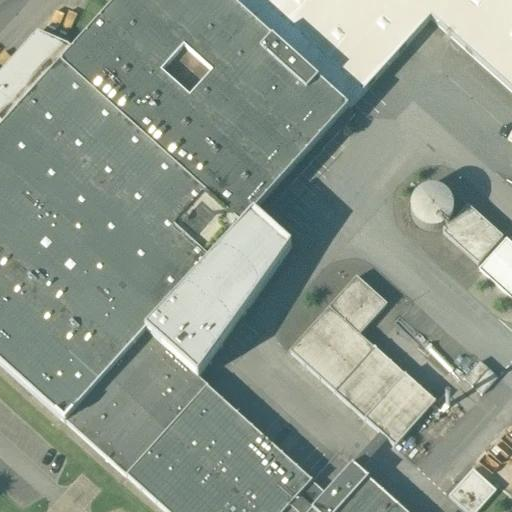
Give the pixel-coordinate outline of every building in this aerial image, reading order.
[(346,109),(224,0),(119,0),(74,48),(62,62),(239,230),(253,214),(346,109)] [(511,0),(224,0),(346,109),(430,17),(511,91),(511,0)] [(0,130),(62,62),(74,48),(35,32),(0,71),(0,130)] [(239,230),(62,62),(0,130),(0,364),(64,422),(145,333),(239,230)] [(449,218),(452,209),(450,199),(445,192),(438,187),(425,186),(414,192),(408,201),(408,212),(410,218),(416,226),(423,229),(435,230),(444,225),(449,218)] [(502,236),(466,205),(440,233),(476,265),(502,236)] [(239,230),(145,333),(198,379),(290,246),(253,214),(239,230)] [(355,276),(327,307),(358,334),(386,305),(355,276)] [(286,352),(332,393),(372,347),(358,334),(327,307),(286,352)] [(207,387),(198,379),(145,333),(64,422),(125,477),(207,387)] [(434,401),(372,347),(332,393),(393,447),(434,401)] [(496,377),(478,360),(461,379),(479,395),(496,377)] [(283,511),(311,482),(207,387),(125,477),(163,511),(283,511)] [(404,511),(350,463),(324,494),(307,511),(404,511)] [(477,511),(495,492),(470,469),(446,496),(463,511),(477,511)] [(307,511),(324,494),(311,482),(283,511),(307,511)]
